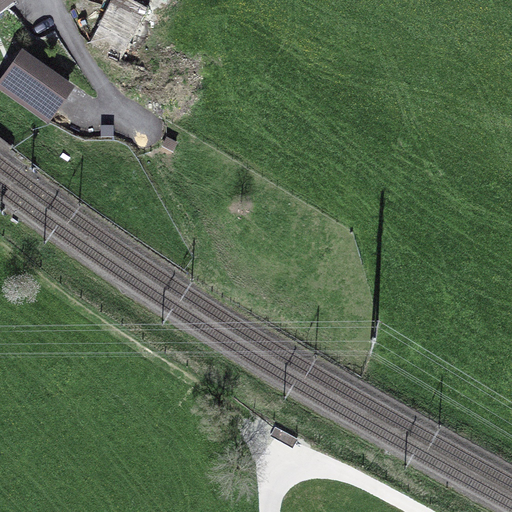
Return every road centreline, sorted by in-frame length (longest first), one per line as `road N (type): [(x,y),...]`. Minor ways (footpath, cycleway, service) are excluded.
road 1 (track): [(0,245),(245,421),(281,474)]
road 2 (track): [(273,511),(281,474),(309,463),(340,467),(420,511)]
